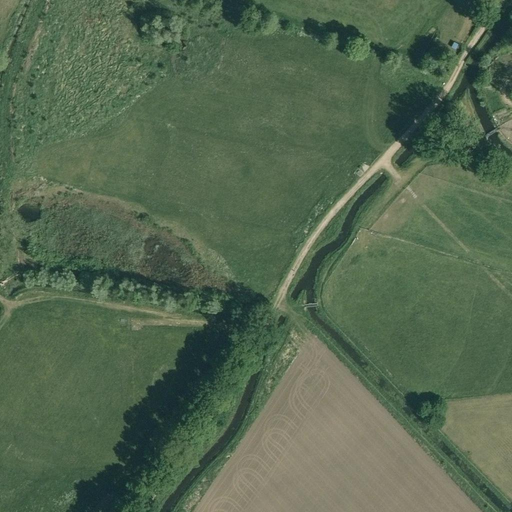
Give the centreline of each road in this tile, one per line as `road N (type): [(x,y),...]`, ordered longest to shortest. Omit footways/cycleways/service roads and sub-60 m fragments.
road 1 (track): [(278,301),(309,242),(443,93),(500,0)]
road 2 (track): [(139,511),(265,326)]
